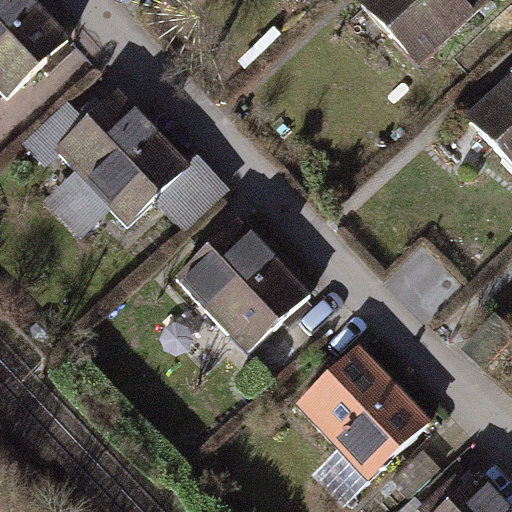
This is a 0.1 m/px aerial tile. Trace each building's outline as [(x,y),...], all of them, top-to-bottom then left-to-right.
[(23,0),(0,0),(0,91),(8,101),(67,47),(23,0)] [(123,0),(132,8),(140,0),(123,0)] [(511,0),(383,0),(366,16),(437,95),(511,29),(511,0)] [(511,76),(457,125),(511,186),(511,76)] [(122,101),(62,156),(129,227),(188,171),(122,101)] [(241,228),(183,282),(249,353),(307,300),(241,228)] [(360,357),(300,414),(370,487),(430,430),(360,357)] [(509,511),(481,482),(449,511),(509,511)]
